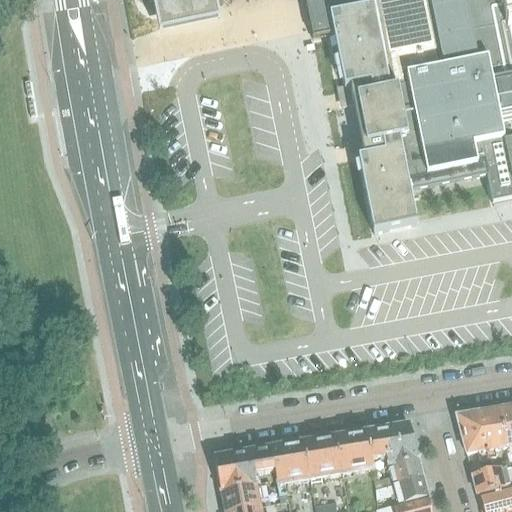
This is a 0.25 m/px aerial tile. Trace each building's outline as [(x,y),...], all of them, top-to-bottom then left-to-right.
[(148,0),(156,38),(219,25),(214,0),(148,0)] [(511,0),(302,0),(311,44),(334,39),(345,94),(356,92),(359,107),(348,109),(356,148),(367,146),(370,161),(359,163),(373,232),(416,223),(409,183),(472,170),(471,167),(485,164),(493,206),(511,202),(511,0)] [(511,409),(500,412),(507,450),(511,448),(511,409)] [(495,452),(507,450),(500,412),(480,415),(488,460),(496,459),(495,452)] [(479,462),(488,460),(480,415),(462,418),(458,423),(467,456),(478,454),(479,462)] [(368,434),(373,460),(386,458),(389,467),(419,460),(411,431),(406,427),(368,434)] [(342,476),(375,471),(373,460),(368,434),(336,439),(342,476)] [(310,482),(342,476),(336,439),(304,444),(310,482)] [(287,486),(288,486),(310,482),(304,444),(271,450),(275,472),(280,496),(288,495),(287,486)] [(221,493),(257,486),(255,476),(275,472),(271,450),(218,459),(218,460),(216,463),(215,463),(221,493)] [(382,491),(394,488),(424,480),(419,460),(389,467),(392,479),(374,483),(375,492),(382,491)] [(478,498),(480,497),(511,489),(505,469),(472,478),(478,498)] [(398,506),(428,498),(424,480),(394,488),(382,491),(384,499),(396,496),(398,506)] [(224,511),(245,511),(261,509),(257,486),(221,493),(224,511)] [(511,511),(511,488),(511,489),(480,497),(483,509),(481,511),(511,511)] [(281,504),(289,503),(288,495),(280,496),(281,504)] [(394,511),(432,511),(428,498),(398,506),(394,508),(394,511)] [(289,503),(281,504),(282,511),(283,511),(291,511),(289,503)]
